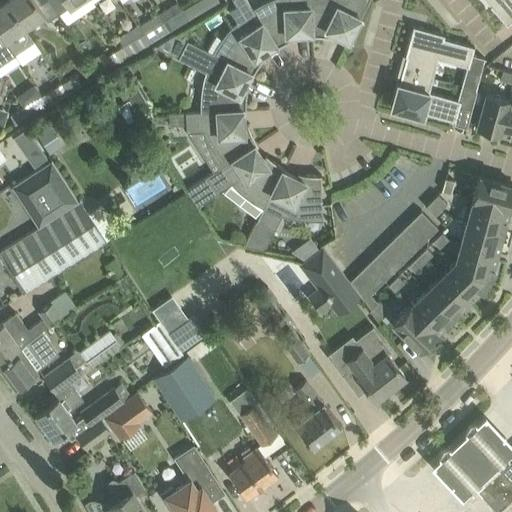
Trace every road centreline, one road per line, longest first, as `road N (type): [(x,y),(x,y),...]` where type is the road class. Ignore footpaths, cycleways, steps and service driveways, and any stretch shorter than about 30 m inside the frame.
road 1 (residential): [(362,478),(511,328)]
road 2 (residential): [(511,166),(359,125)]
road 3 (residential): [(359,125),(391,0)]
road 4 (residential): [(290,79),(279,102),(291,133),(330,140),(349,124)]
